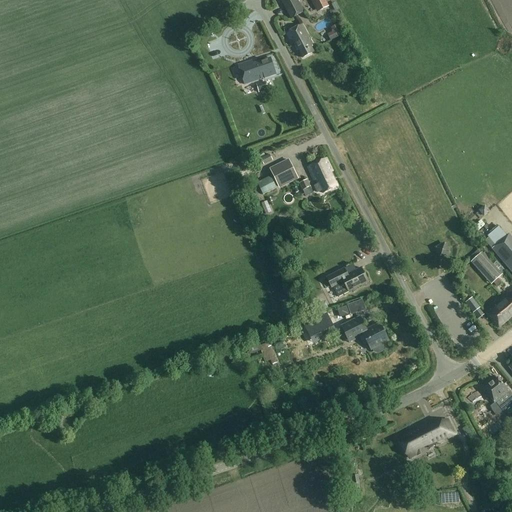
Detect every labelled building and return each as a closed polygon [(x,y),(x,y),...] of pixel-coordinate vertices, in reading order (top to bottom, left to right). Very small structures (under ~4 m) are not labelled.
[(304,13),(299,2),(302,0),(280,0),(290,20),(304,13)] [(325,0),(310,0),(317,13),(329,7),(325,0)] [(304,60),(318,53),(303,25),(286,34),(292,45),(294,44),(298,53),(300,52),(304,60)] [(327,35),(331,42),(343,36),(338,25),(331,28),(333,33),(327,35)] [(276,77),(270,60),(252,66),(251,62),(237,67),(244,87),(264,81),(276,77)] [(268,89),(266,82),(256,85),(259,92),(268,89)] [(270,155),(261,160),(264,165),(272,161),(270,155)] [(324,195),(337,188),(331,175),(334,173),(327,159),(308,169),(316,186),(314,187),(318,194),(322,191),(324,195)] [(298,180),(288,160),(270,169),(280,189),(298,180)] [(262,194),(273,188),(267,177),(256,183),(262,194)] [(307,180),(299,184),(303,191),(310,187),(307,180)] [(481,213),(469,226),(476,232),(487,219),(481,213)] [(484,239),(490,232),(486,228),(479,235),(484,239)] [(511,241),(509,238),(494,249),(511,272),(511,241)] [(493,287),(495,285),(498,288),(502,284),(498,280),(502,276),(503,275),(502,273),(504,271),(496,262),(493,264),(483,252),(481,253),(479,250),(468,259),(493,287)] [(349,293),(368,283),(361,269),(348,276),(345,269),(327,278),(332,288),(344,283),(349,293)] [(499,329),(511,317),(511,290),(505,296),(506,298),(487,315),(499,329)] [(366,310),(362,300),(347,306),(337,310),(340,318),(350,314),(351,316),(366,310)] [(311,313),(320,311),(318,304),(310,306),(311,313)] [(389,342),(380,324),(366,331),(360,318),(341,328),(350,344),(364,336),(372,351),(374,350),(375,353),(378,354),(382,352),(383,349),(382,346),(389,342)] [(282,343),(273,346),(276,352),(284,349),(282,343)] [(505,414),(511,407),(511,394),(498,379),(485,390),(505,414)] [(400,438),(405,448),(409,456),(411,459),(422,453),(421,451),(420,448),(423,446),(428,444),(428,445),(429,447),(430,447),(430,449),(431,449),(437,445),(439,445),(439,444),(438,443),(437,442),(440,440),(448,436),(449,437),(450,439),(452,438),(457,435),(449,421),(445,423),(442,424),(435,428),(433,429),(431,430),(430,427),(429,426),(428,423),(419,428),(420,428),(421,430),(415,433),(414,432),(414,431),(400,438)] [(472,436),(470,430),(464,433),(467,438),(472,436)] [(491,504),(498,510),(502,505),(494,500),(491,504)]
